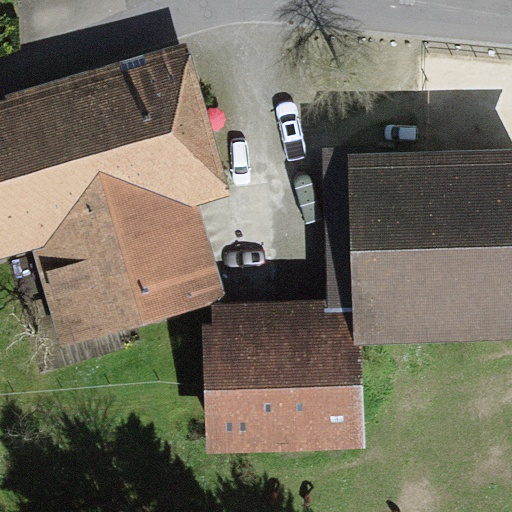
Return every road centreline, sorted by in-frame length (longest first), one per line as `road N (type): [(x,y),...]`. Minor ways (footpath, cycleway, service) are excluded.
road 1 (residential): [(198,0),(0,75)]
road 2 (residential): [(511,21),(327,0)]
